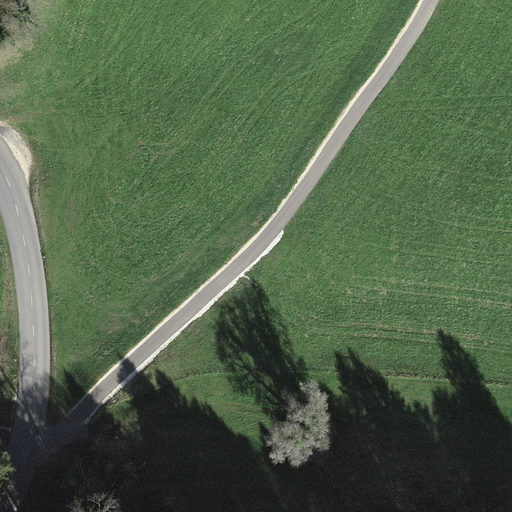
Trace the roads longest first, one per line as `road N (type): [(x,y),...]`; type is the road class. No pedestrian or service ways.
road 1 (track): [(28,455),(258,238),(425,0)]
road 2 (tertiary): [(4,511),(28,455),(30,376),(27,296),(0,180)]
